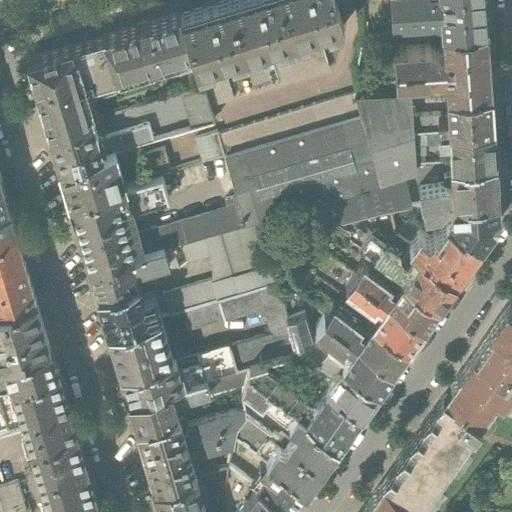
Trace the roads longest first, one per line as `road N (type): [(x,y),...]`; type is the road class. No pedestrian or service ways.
road 1 (residential): [(128,511),(0,75)]
road 2 (residential): [(326,511),(511,253)]
